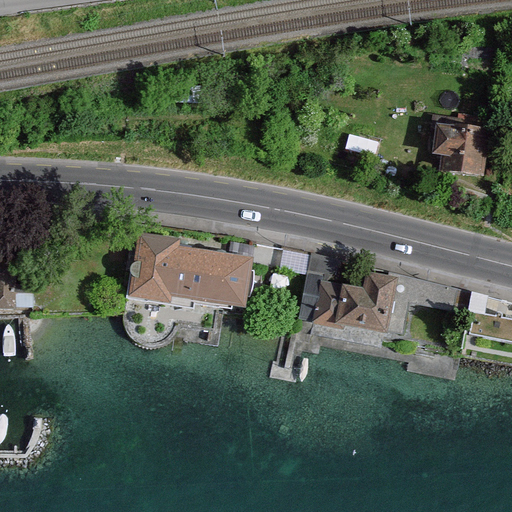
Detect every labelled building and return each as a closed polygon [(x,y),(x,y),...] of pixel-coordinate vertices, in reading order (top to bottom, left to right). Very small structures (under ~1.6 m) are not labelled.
[(444,157),(443,171),(488,174),(491,129),(439,126),(437,157),(444,157)] [(139,238),(131,298),(175,304),(175,298),(248,308),(254,260),(182,250),(183,244),(139,238)] [(0,262),(0,307),(14,308),(13,262),(0,262)] [(308,273),(298,318),(314,321),(314,326),(345,331),(346,328),(388,337),(389,331),(402,334),(409,301),(453,310),(457,291),(399,276),(398,281),(366,274),(362,291),(322,283),(324,277),(308,273)] [(511,319),(462,310),(457,333),(511,344),(511,319)]
